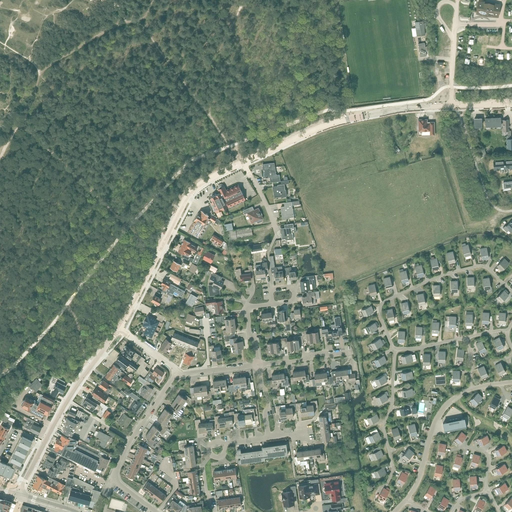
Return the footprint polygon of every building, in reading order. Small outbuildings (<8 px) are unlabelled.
[(478,1),(476,14),(487,17),(498,18),(500,4),(489,2),(485,2),(478,1)] [(423,21),(415,22),(417,36),(425,35),(423,21)] [(509,131),(508,120),(500,121),(500,118),(486,119),(486,123),(485,123),(485,125),(486,125),(486,126),(490,126),(491,127),(496,127),(496,126),(500,126),(501,126),(502,126),(503,131),(507,131),(509,131)] [(417,127),(417,128),(417,129),(418,130),(418,131),(418,132),(430,131),(430,135),(434,135),(434,122),(427,122),(427,119),(418,120),(418,125),(418,126),(417,126),(417,127)] [(511,159),(493,161),(494,170),(511,168),(511,159)] [(274,163),(262,165),(263,169),(264,169),(264,174),(263,174),(264,178),(270,177),(271,183),(280,181),(279,175),(276,175),(274,163)] [(277,187),(272,187),(274,198),(282,197),(281,196),(286,196),(286,191),(285,191),(284,184),(289,184),(288,180),(281,181),(281,184),(277,185),(277,187)] [(211,199),(209,200),(210,203),(211,203),(215,209),(216,212),(245,199),(238,186),(226,191),(224,186),(222,185),(220,184),(219,185),(218,187),(218,189),(220,194),(211,198),(211,199)] [(291,202),(287,202),(285,203),(286,207),(281,207),(281,210),(281,214),(282,213),(282,219),(286,219),(289,218),(293,217),(293,214),(293,208),(292,209),(291,202)] [(252,207),(242,211),(244,215),(247,213),(251,224),(256,222),(258,223),(262,221),(262,219),(261,216),(262,215),(261,212),(259,211),(258,209),(254,211),(252,207)] [(192,224),(188,231),(199,237),(210,219),(207,218),(208,215),(201,211),(200,213),(199,213),(199,214),(198,213),(197,216),(195,221),(194,220),(192,224)] [(212,216),(210,220),(214,223),(214,222),(218,225),(220,222),(216,219),(217,219),(216,218),(217,217),(213,214),(212,216)] [(505,226),(503,228),(506,232),(509,230),(511,233),(511,231),(511,221),(511,222),(506,227),(505,226)] [(293,239),(292,232),(296,232),(295,227),(293,227),(293,224),(284,225),(285,228),(283,229),(283,230),(280,230),(282,240),(285,239),(285,240),(293,239)] [(251,228),(235,230),(234,230),(234,231),(227,232),(229,240),(253,236),(251,228)] [(224,241),(214,235),(210,240),(220,246),(224,241)] [(181,245),(191,251),(194,252),(197,247),(184,240),(181,245)] [(191,251),(181,245),(178,251),(184,254),(183,257),(188,260),(189,257),(188,256),(191,251)] [(466,245),(462,247),(465,257),(471,255),(468,245),(466,245)] [(487,247),(480,249),(482,260),(489,259),(487,247)] [(206,251),(202,259),(211,263),(214,256),(206,251)] [(453,251),(446,253),(449,264),(456,262),(453,251)] [(201,256),(196,254),(192,262),(197,264),(201,256)] [(431,259),(430,260),(433,270),(439,269),(437,258),(434,259),(431,259)] [(504,258),(496,266),(501,271),(509,263),(504,258)] [(174,262),(171,268),(176,271),(179,264),(174,262)] [(192,263),(189,270),(195,273),(198,266),(192,263)] [(262,264),(255,265),(255,269),(257,278),(261,277),(261,279),(266,278),(265,272),(268,272),(267,263),(262,263),(262,264)] [(207,268),(209,270),(215,273),(217,268),(209,264),(207,268)] [(240,269),(235,269),(237,280),(241,280),(241,281),(245,281),(245,282),(248,282),(248,281),(251,280),(250,272),(253,272),(252,265),(248,266),(249,270),(245,271),(245,274),(241,275),(240,269)] [(419,266),(415,267),(418,277),(424,276),(422,265),(419,266)] [(276,267),(271,268),(272,276),(275,276),(276,282),(284,281),(282,271),(277,271),(276,267)] [(291,267),(284,268),(285,275),(289,275),(290,280),(297,279),(295,270),(291,271),(291,267)] [(403,271),(400,272),(402,283),(409,281),(406,271),(403,271)] [(213,273),(209,281),(213,283),(211,287),(212,293),(219,292),(219,290),(220,290),(224,282),(222,281),(221,280),(222,277),(213,273)] [(175,276),(174,275),(172,274),(170,278),(174,280),(173,282),(180,285),(181,282),(179,282),(180,279),(175,276)] [(305,281),(300,282),(301,291),(310,289),(309,284),(315,284),(314,276),(304,277),(305,281)] [(390,277),(383,279),(386,290),(393,288),(390,277)] [(489,278),(482,279),(484,290),(491,289),(489,278)] [(172,287),(173,285),(171,284),(170,285),(169,285),(170,282),(163,279),(162,280),(161,281),(162,282),(161,284),(162,285),(160,288),(163,289),(162,291),(164,292),(172,297),(173,294),(174,291),(172,290),(174,288),(172,287)] [(374,284),(368,286),(371,297),(377,295),(374,284)] [(184,291),(173,285),(172,287),(174,288),(172,290),(179,294),(178,295),(181,297),(184,291)] [(504,291),(496,298),(501,303),(509,295),(507,293),(504,291)] [(169,295),(164,292),(160,299),(155,296),(152,301),(154,303),(154,304),(154,305),(154,306),(156,307),(157,307),(158,306),(158,305),(159,305),(160,302),(164,304),(164,302),(165,303),(166,302),(169,295)] [(308,296),(302,297),(303,305),(306,304),(306,305),(312,304),(311,299),(315,299),(314,292),(308,293),(308,296)] [(423,293),(416,295),(419,306),(426,304),(423,293)] [(191,294),(186,302),(192,306),(197,297),(191,294)] [(215,299),(205,300),(206,305),(212,304),(212,305),(214,305),(215,313),(223,312),(222,301),(216,302),(215,299)] [(407,302),(401,303),(403,315),(410,313),(407,302)] [(371,306),(361,310),(364,317),(374,312),(371,306)] [(299,309),(293,310),(294,319),(301,318),(301,321),(305,321),(304,312),(300,313),(299,309)] [(392,309),(385,310),(388,321),(395,320),(392,309)] [(281,314),(277,314),(278,321),(284,320),(284,325),(290,324),(289,317),(286,318),(286,311),(280,312),(281,314)] [(271,313),(262,314),(263,321),(269,320),(269,326),(275,326),(275,321),(272,321),(271,313)] [(188,314),(186,321),(190,322),(191,320),(193,321),(195,317),(188,314)] [(226,326),(235,325),(234,318),(228,319),(227,315),(216,317),(217,323),(225,321),(226,326)] [(144,323),(143,326),(147,328),(144,334),(152,338),(155,332),(154,331),(159,321),(148,316),(147,318),(146,318),(143,323),(144,323)] [(335,324),(330,325),(331,331),(333,340),(339,339),(339,335),(342,335),(342,333),(341,326),(340,317),(334,318),(335,324)] [(375,323),(365,328),(368,334),(378,329),(377,327),(375,323)] [(236,331),(235,325),(226,326),(226,330),(223,331),(224,336),(230,335),(229,332),(236,331)] [(322,337),(321,329),(321,328),(314,329),(314,332),(311,332),(313,342),(319,341),(319,337),(322,337)] [(327,328),(325,328),(321,329),(322,337),(326,336),(326,340),(333,340),(331,331),(328,331),(327,328)] [(313,342),(311,332),(309,332),(309,330),(302,331),(303,336),(303,338),(306,337),(307,343),(313,342)] [(303,344),(303,338),(302,336),(295,337),(295,339),(292,340),(294,350),(300,349),(299,345),(303,344)] [(499,337),(493,340),(498,350),(504,347),(499,337)] [(236,338),(229,339),(230,345),(233,345),(235,353),(241,352),(240,348),(243,348),(242,342),(237,343),(236,338)] [(294,350),(292,340),(287,341),(287,338),(282,339),(283,347),(287,346),(288,351),(294,350)] [(166,339),(163,344),(169,348),(172,344),(170,342),(166,339)] [(279,347),(283,347),(282,339),(276,340),(276,342),(272,343),(274,353),(280,352),(279,347)] [(380,339),(371,344),(374,350),(383,345),(383,344),(381,341),(380,339)] [(482,341),(475,344),(480,354),(487,351),(482,341)] [(169,348),(163,344),(160,348),(165,352),(167,351),(168,350),(168,348),(169,348)] [(137,362),(138,362),(142,357),(127,346),(126,346),(125,346),(125,347),(125,348),(122,352),(131,359),(133,356),(138,360),(137,362)] [(195,349),(191,347),(188,346),(186,353),(193,356),(195,349)] [(214,346),(208,346),(209,354),(212,353),(213,361),(222,360),(220,350),(220,347),(214,348),(214,346)] [(457,349),(456,360),(463,361),(464,350),(457,349)] [(193,356),(186,353),(185,353),(183,359),(184,359),(183,362),(190,364),(191,359),(193,360),(194,357),(193,356)] [(411,354),(401,357),(402,363),(413,361),(411,354)] [(128,365),(136,371),(138,367),(130,361),(130,362),(120,355),(119,356),(118,356),(116,359),(117,360),(116,361),(119,364),(121,366),(122,366),(121,368),(124,370),(125,369),(128,365)] [(384,356),(374,361),(377,367),(387,362),(384,356)] [(138,368),(136,371),(144,377),(148,372),(144,369),(148,364),(144,361),(145,360),(142,357),(138,362),(141,365),(138,368)] [(501,362),(494,366),(500,376),(506,373),(501,362)] [(113,365),(109,370),(113,373),(117,376),(121,371),(113,365)] [(484,366),(477,369),(482,379),(488,376),(484,366)] [(150,371),(144,379),(149,383),(150,381),(152,382),(155,378),(154,377),(156,375),(160,379),(164,373),(156,367),(152,373),(150,371)] [(341,370),(342,378),(346,378),(346,382),(355,380),(354,374),(348,375),(347,370),(343,370),(343,369),(341,370)] [(113,373),(109,370),(105,376),(114,382),(116,380),(111,376),(113,373)] [(305,370),(298,371),(299,379),(303,379),(304,382),(309,382),(309,387),(311,386),(310,380),(309,380),(308,375),(306,375),(305,370)] [(331,377),(332,384),(343,382),(341,370),(335,371),(336,376),(331,377)] [(299,379),(298,371),(293,372),(293,377),(290,377),(291,384),(297,383),(296,379),(299,379)] [(412,371),(401,373),(402,380),(413,378),(412,371)] [(320,373),(322,385),(322,381),(324,381),(325,385),(332,384),(331,377),(327,378),(326,373),(322,373),(322,372),(320,373)] [(280,373),(277,373),(277,374),(278,382),(282,382),(283,385),(288,385),(287,375),(284,376),(284,373),(280,374),(280,373)] [(311,386),(322,385),(320,373),(314,374),(315,379),(310,380),(311,386)] [(278,382),(277,374),(272,375),(272,380),(269,380),(270,387),(276,386),(276,383),(278,382)] [(125,375),(122,379),(129,385),(133,380),(125,375)] [(384,375),(375,380),(377,386),(387,381),(386,378),(384,375)] [(54,388),(51,393),(56,396),(59,390),(63,392),(66,386),(63,385),(65,382),(60,379),(54,376),(51,381),(56,384),(54,387),(53,388),(54,388)] [(245,377),(239,378),(240,387),(241,391),(245,391),(245,390),(251,389),(251,388),(254,388),(253,382),(250,382),(250,383),(246,383),(245,377)] [(33,378),(28,384),(30,386),(32,388),(36,391),(42,385),(38,381),(39,381),(36,379),(35,380),(33,378)] [(236,388),(240,387),(239,378),(233,379),(234,385),(230,385),(231,392),(236,391),(236,388)] [(101,383),(99,385),(105,389),(103,391),(108,394),(111,390),(107,387),(109,385),(103,380),(102,381),(100,382),(101,383)] [(216,390),(221,390),(219,380),(213,381),(214,388),(210,388),(211,391),(211,395),(213,394),(216,394),(216,390)] [(231,392),(230,385),(227,386),(226,380),(219,380),(221,390),(225,389),(225,393),(231,392)] [(142,392),(140,394),(146,398),(152,389),(148,386),(150,384),(146,381),(143,385),(146,386),(144,388),(143,388),(141,391),(142,392)] [(211,398),(211,395),(211,391),(207,392),(206,385),(200,386),(202,399),(211,398)] [(202,399),(200,386),(193,387),(194,393),(190,394),(191,399),(191,400),(192,400),(192,403),(194,402),(194,400),(202,399)] [(96,388),(92,393),(94,394),(92,397),(97,401),(99,398),(104,402),(108,396),(104,392),(103,393),(96,388)] [(412,389),(401,391),(403,397),(413,395),(412,391),(412,389)] [(385,393),(376,398),(378,404),(388,399),(387,396),(385,393)] [(478,393),(470,401),(475,406),(483,398),(478,393)] [(54,401),(46,397),(40,394),(36,403),(25,398),(22,404),(24,406),(23,408),(26,409),(26,410),(45,419),(47,415),(48,415),(54,401)] [(134,401),(130,407),(131,408),(131,409),(136,413),(142,404),(139,401),(141,399),(134,394),(132,398),(136,401),(135,402),(134,401)] [(179,394),(175,399),(183,405),(185,401),(188,403),(191,399),(186,395),(184,398),(179,394)] [(87,397),(83,404),(93,411),(96,406),(98,408),(100,406),(87,397)] [(494,397),(489,406),(495,409),(500,400),(498,399),(495,397),(494,397)] [(180,408),(183,405),(175,399),(171,405),(177,409),(174,411),(180,415),(183,411),(180,408)] [(310,405),(306,406),(308,415),(314,414),(313,408),(317,407),(316,401),(310,402),(310,405)] [(308,415),(306,406),(302,406),(301,403),(295,404),(296,410),(300,410),(301,416),(308,415)] [(292,411),(296,410),(295,404),(289,405),(290,408),(285,409),(286,418),(293,417),(292,411)] [(103,413),(102,415),(107,419),(113,411),(106,406),(102,412),(103,413)] [(286,418),(285,409),(281,409),(280,406),(275,407),(275,413),(279,413),(280,419),(286,418)] [(410,406),(399,409),(401,416),(412,413),(411,411),(412,410),(413,413),(417,412),(416,406),(412,407),(412,409),(411,409),(410,406)] [(511,409),(507,406),(502,416),(508,420),(511,412),(511,409)] [(254,408),(244,410),(244,415),(246,424),(252,423),(252,418),(255,418),(254,408)] [(6,411),(2,420),(13,426),(15,422),(8,419),(9,418),(8,417),(10,413),(11,412),(12,412),(12,411),(12,410),(11,410),(11,409),(10,409),(9,409),(8,409),(8,410),(7,411),(8,411),(8,412),(6,411)] [(124,414),(118,423),(122,425),(122,426),(123,427),(123,426),(125,427),(128,422),(129,422),(132,419),(127,416),(129,413),(124,409),(122,412),(124,414)] [(180,415),(174,411),(172,410),(170,413),(165,409),(161,414),(169,420),(171,416),(176,420),(180,415)] [(70,410),(68,415),(74,418),(79,420),(83,412),(78,410),(77,413),(70,410)] [(235,422),(234,414),(234,411),(229,412),(229,413),(224,414),(224,418),(226,426),(232,426),(232,422),(235,422)] [(322,416),(319,417),(319,423),(327,422),(327,418),(331,418),(330,412),(330,411),(321,412),(322,416)] [(246,424),(244,415),(239,416),(239,413),(234,414),(235,422),(238,421),(238,425),(246,424)] [(166,423),(169,420),(161,414),(157,419),(163,423),(160,426),(166,430),(167,428),(169,425),(166,423)] [(377,414),(366,418),(369,425),(380,420),(377,414)] [(67,418),(60,431),(72,437),(75,432),(73,432),(77,424),(79,424),(81,421),(70,416),(70,417),(71,417),(70,419),(67,418)] [(214,420),(215,424),(218,424),(219,427),(226,426),(224,418),(219,419),(219,416),(214,417),(214,420)] [(28,418),(24,427),(38,434),(41,428),(36,425),(37,423),(28,418)] [(448,422),(443,423),(444,431),(466,427),(464,419),(459,420),(459,419),(458,418),(449,420),(448,422)] [(206,432),(205,423),(200,424),(200,419),(194,420),(195,422),(195,429),(199,428),(199,433),(206,432)] [(215,427),(215,424),(214,420),(210,420),(210,423),(205,423),(206,432),(213,431),(213,427),(215,427)] [(415,424),(408,425),(411,436),(417,435),(415,424)] [(0,427),(0,430),(7,434),(9,429),(5,427),(2,425),(1,425),(0,427)] [(153,425),(150,431),(157,436),(160,432),(163,434),(166,430),(160,426),(158,429),(153,425)] [(397,427),(391,430),(395,440),(401,438),(397,427)] [(157,436),(150,431),(146,436),(151,439),(148,444),(153,448),(158,442),(155,440),(157,436)] [(99,432),(96,438),(100,440),(101,437),(103,438),(99,445),(104,447),(110,437),(99,432)] [(378,432),(368,437),(371,443),(381,438),(378,432)] [(462,432),(454,440),(459,445),(467,436),(462,432)] [(332,433),(321,435),(322,440),(327,440),(327,443),(337,442),(336,436),(333,437),(332,433)] [(102,457),(98,455),(77,445),(79,441),(69,436),(68,438),(60,434),(57,440),(55,440),(55,442),(55,443),(53,448),(58,451),(57,453),(95,471),(96,470),(102,457)] [(487,435),(477,439),(479,446),(490,442),(487,435)] [(0,471),(5,474),(5,476),(12,479),(17,469),(15,468),(17,464),(20,466),(32,442),(22,437),(12,457),(6,454),(4,458),(1,456),(1,457),(0,458),(0,471)] [(184,449),(185,453),(194,452),(193,446),(187,447),(186,440),(179,441),(180,449),(184,449)] [(439,443),(437,454),(444,456),(446,444),(439,443)] [(139,445),(137,451),(145,454),(148,449),(146,449),(144,448),(139,445)] [(265,460),(265,458),(288,454),(287,451),(286,445),(264,449),(264,451),(241,454),(240,449),(237,450),(239,464),(265,460)] [(504,445),(494,451),(497,457),(507,451),(504,445)] [(320,449),(314,449),(315,457),(319,457),(320,461),(325,460),(324,453),(321,454),(320,449)] [(409,449),(401,457),(407,462),(414,453),(409,449)] [(302,451),(304,464),(307,463),(308,467),(309,467),(310,470),(311,470),(310,462),(308,450),(302,451)] [(374,453),(371,454),(373,460),(383,456),(381,450),(376,452),(374,453)] [(102,457),(96,470),(100,472),(102,470),(103,470),(104,471),(109,460),(105,458),(107,454),(100,451),(98,455),(102,457)] [(134,455),(143,459),(145,454),(137,451),(134,455)] [(304,464),(302,451),(296,452),(297,457),(294,457),(295,465),(301,464),(304,464)] [(194,456),(194,452),(185,453),(180,454),(181,457),(185,457),(186,460),(195,459),(196,459),(196,456),(194,456)] [(473,454),(470,465),(477,467),(480,456),(473,454)] [(141,464),(143,459),(134,455),(132,460),(141,464)] [(50,469),(52,464),(55,459),(49,456),(47,460),(46,459),(43,465),(45,466),(45,467),(46,467),(49,468),(50,469)] [(456,456),(453,466),(459,468),(462,458),(460,457),(456,456)] [(55,466),(52,464),(50,469),(49,468),(47,473),(56,477),(58,473),(60,474),(62,470),(64,470),(66,466),(67,467),(70,463),(61,458),(60,461),(58,460),(55,466)] [(196,465),(195,459),(186,460),(186,464),(183,465),(183,471),(190,470),(189,466),(196,465)] [(130,465),(138,469),(141,464),(132,460),(130,465)] [(505,464),(495,469),(498,475),(508,470),(505,464)] [(136,474),(138,469),(130,465),(128,470),(136,474)] [(436,465),(434,476),(441,477),(443,466),(436,465)] [(383,467),(373,472),(376,478),(386,473),(383,467)] [(136,474),(128,470),(125,475),(134,479),(136,474)] [(402,472),(397,481),(402,485),(408,475),(404,473),(402,472)] [(60,494),(65,485),(49,477),(48,481),(38,476),(33,486),(32,488),(35,489),(36,488),(38,489),(40,490),(41,490),(43,487),(48,490),(49,488),(60,494)] [(73,477),(72,483),(84,487),(84,488),(82,493),(79,492),(79,490),(79,489),(72,487),(69,498),(89,504),(88,509),(92,510),(100,493),(93,490),(94,486),(73,477)] [(147,493),(152,486),(148,482),(142,490),(147,493)] [(323,489),(323,491),(324,491),(324,492),(325,492),(326,492),(326,493),(331,493),(332,500),(336,499),(337,503),(348,501),(347,498),(340,499),(337,482),(325,483),(325,488),(324,488),(323,489)] [(505,483),(495,488),(499,494),(509,489),(505,483)] [(308,485),(298,487),(300,498),(310,497),(310,495),(320,494),(318,484),(308,485)] [(151,496),(157,489),(152,486),(147,493),(151,496)] [(282,493),(284,506),(294,504),(292,496),(296,495),(295,486),(290,487),(291,492),(282,493)] [(430,486),(424,495),(430,499),(436,489),(430,486)] [(384,488),(378,497),(384,501),(389,491),(386,489),(384,488)] [(161,492),(157,489),(151,496),(155,500),(161,492)] [(161,492),(155,500),(160,503),(165,495),(161,492)] [(171,511),(177,504),(175,502),(177,499),(175,498),(176,496),(173,494),(168,501),(171,502),(167,508),(171,511)] [(444,497),(438,506),(444,510),(450,500),(444,497)] [(0,511),(8,511),(9,511),(12,502),(4,500),(0,499),(0,511)] [(480,499),(474,508),(480,511),(485,502),(482,500),(480,499)] [(195,507),(195,511),(201,511),(201,510),(204,509),(203,501),(199,501),(200,503),(197,503),(198,507),(195,507)] [(332,511),(329,511),(328,511),(338,511),(338,509),(343,509),(342,503),(331,505),(332,511)]
